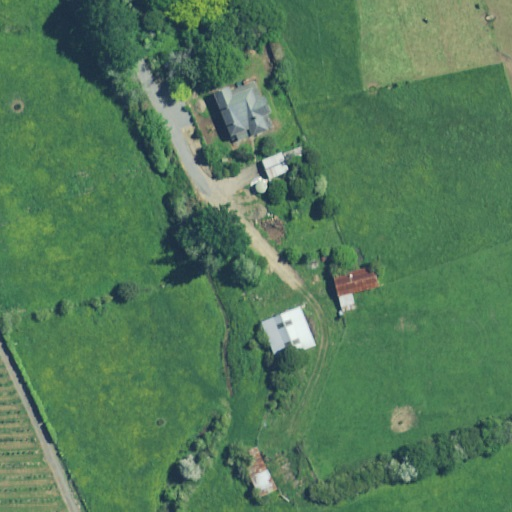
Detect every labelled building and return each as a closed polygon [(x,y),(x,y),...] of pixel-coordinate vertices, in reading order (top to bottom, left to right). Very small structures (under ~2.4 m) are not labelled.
[(239,143),(274,131),(257,81),(214,95),(229,137),(236,134),(239,143)] [(300,147),(267,160),(272,172),(305,158),(300,147)] [(377,288),(372,266),(333,276),(342,312),(355,308),(352,294),(377,288)] [(315,347),(300,308),(261,323),(277,362),(315,347)] [(271,487),(266,472),(256,475),(260,490),(271,487)]
